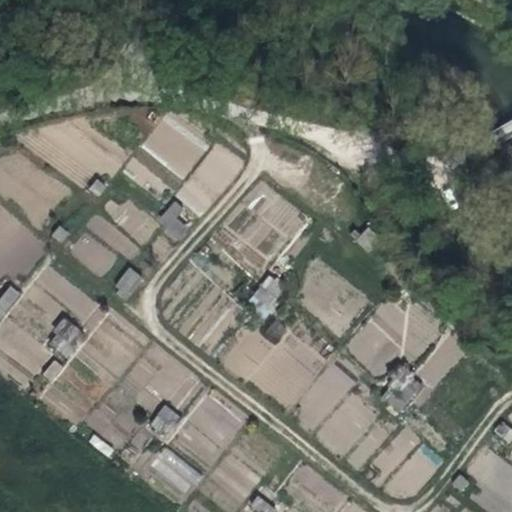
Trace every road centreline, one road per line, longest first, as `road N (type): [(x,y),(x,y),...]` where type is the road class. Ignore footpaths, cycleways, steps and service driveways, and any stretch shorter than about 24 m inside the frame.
road 1 (track): [(407,511),(158,323),(156,286),(244,181),(257,118)]
road 2 (residential): [(0,124),(100,96),(147,95),(257,118)]
road 3 (track): [(510,401),(437,496),(415,511)]
